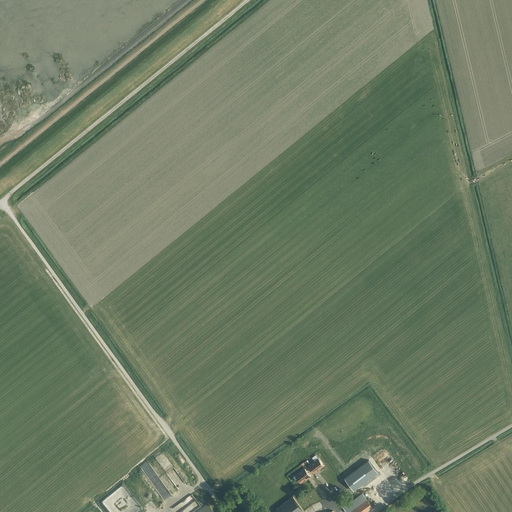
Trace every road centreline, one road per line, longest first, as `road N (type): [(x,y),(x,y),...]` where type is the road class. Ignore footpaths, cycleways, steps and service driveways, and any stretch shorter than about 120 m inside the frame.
road 1 (unclassified): [(0,201),(225,511)]
road 2 (unclassified): [(0,201),(251,0)]
road 3 (unclassified): [(376,511),(511,425)]
